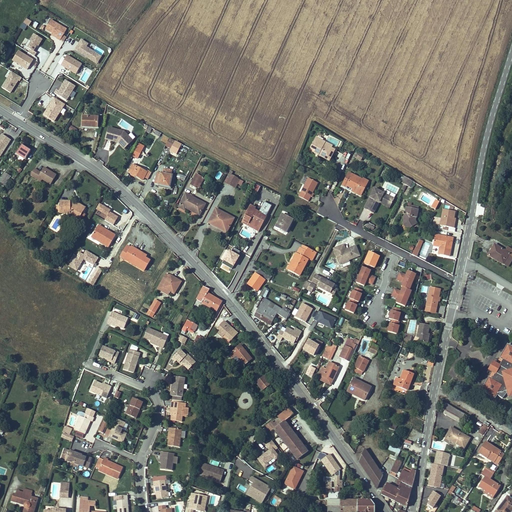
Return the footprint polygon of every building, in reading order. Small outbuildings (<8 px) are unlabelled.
[(25,31),(31,20),(26,18),(20,28),(25,31)] [(67,30),(51,20),(45,29),(52,33),(51,35),(61,40),(67,30)] [(28,52),(34,56),(37,53),(33,51),(36,47),(37,48),(42,39),(34,34),(30,41),(29,40),(25,46),(30,49),(28,52)] [(88,44),(81,39),(75,50),(97,63),(102,55),(87,47),(88,44)] [(33,60),(18,51),(12,60),(27,70),(33,60)] [(76,74),(82,64),(67,55),(61,65),(76,74)] [(19,81),(21,78),(12,72),(2,88),(10,93),(18,81),(19,81)] [(57,89),(55,93),(66,101),(75,86),(66,80),(59,91),(57,89)] [(54,98),(43,115),(54,122),(65,104),(54,98)] [(83,116),(82,127),(97,128),(98,117),(83,116)] [(132,141),(124,132),(109,128),(106,139),(118,143),(118,141),(120,142),(126,147),(132,141)] [(0,156),(11,140),(2,134),(0,137),(0,156)] [(324,141),(316,137),(311,147),(316,149),(321,151),(319,155),(330,160),(335,148),(332,147),(333,144),(324,141)] [(169,138),(165,146),(173,150),(177,142),(169,138)] [(118,141),(118,143),(124,149),(126,147),(120,142),(118,141)] [(133,156),(138,159),(144,146),(139,144),(133,156)] [(25,159),(31,151),(22,145),(16,154),(25,159)] [(128,173),(147,182),(152,172),(148,170),(147,172),(133,165),(128,173)] [(41,181),(43,179),(51,184),(56,175),(44,167),(41,172),(34,168),(31,175),(41,181)] [(231,170),(224,183),(235,188),(240,179),(232,174),(233,172),(231,170)] [(214,178),(220,181),(223,173),(218,171),(214,178)] [(161,173),(156,172),(154,184),(170,188),(172,176),(171,176),(164,174),(161,173)] [(362,179),(348,172),(342,185),(347,188),(348,185),(354,188),(357,190),(356,193),(362,196),(369,181),(363,178),(362,179)] [(10,176),(5,173),(0,180),(0,181),(5,185),(10,176)] [(202,182),(204,178),(196,174),(190,185),(196,188),(197,186),(200,181),(202,182)] [(301,192),(311,196),(312,197),(314,193),(312,193),(317,182),(308,178),(301,192)] [(385,182),(383,187),(396,194),(399,188),(385,182)] [(261,187),(256,184),(252,193),(257,195),(261,187)] [(374,189),(364,209),(371,212),(376,201),(379,203),(381,200),(391,205),(394,199),(374,189)] [(299,196),(308,201),(311,196),(301,192),(299,196)] [(186,194),(179,208),(185,211),(187,208),(187,207),(197,212),(196,213),(200,215),(205,204),(186,194)] [(429,198),(424,208),(428,210),(433,200),(429,198)] [(61,213),(68,213),(78,219),(84,210),(75,205),(70,201),(60,202),(60,205),(56,205),(56,213),(61,213)] [(257,207),(251,204),(243,220),(260,229),(272,205),(265,201),(260,211),(256,209),(257,207)] [(374,214),(379,203),(376,201),(371,212),(374,214)] [(99,203),(94,214),(114,225),(119,216),(110,211),(111,209),(99,203)] [(309,210),(302,206),(300,210),(304,212),(301,217),(304,219),(309,210)] [(416,220),(418,209),(406,207),(405,212),(407,214),(409,216),(408,218),(403,223),(401,225),(408,224),(412,229),(418,223),(416,220)] [(217,208),(210,221),(228,230),(234,217),(217,208)] [(455,211),(443,209),(440,225),(454,228),(455,224),(453,223),(454,218),(455,211)] [(282,214),(276,227),(286,232),(293,220),(282,214)] [(260,229),(243,220),(241,222),(259,231),(260,229)] [(228,230),(210,221),(209,223),(227,233),(228,230)] [(100,242),(109,247),(116,236),(98,225),(92,235),(101,241),(100,242)] [(435,235),(433,244),(445,246),(444,251),(441,251),(441,255),(449,257),(453,238),(435,235)] [(420,240),(412,255),(416,257),(424,242),(420,240)] [(445,246),(433,244),(433,246),(440,247),(438,254),(441,255),(441,251),(444,251),(445,246)] [(495,244),(488,255),(508,267),(511,259),(511,256),(511,255),(511,248),(508,246),(505,250),(495,244)] [(121,257),(144,271),(150,260),(145,258),(141,255),(142,253),(132,247),(131,248),(127,245),(121,257)] [(344,245),(333,249),(339,264),(341,263),(349,260),(360,256),(356,247),(346,251),(346,249),(344,245)] [(304,246),(302,250),(311,254),(307,261),(312,263),(317,253),(304,246)] [(290,267),(288,270),(299,276),(307,261),(311,254),(302,250),(299,249),(294,259),(296,259),(291,268),(290,267)] [(67,265),(78,270),(83,259),(95,265),(99,257),(86,250),(84,254),(79,251),(77,255),(72,253),(67,265)] [(97,267),(88,282),(93,285),(102,270),(97,267)] [(371,270),(363,267),(356,283),(364,286),(366,282),(372,285),(375,277),(369,275),(371,270)] [(248,283),(257,291),(266,279),(268,281),(272,276),(269,275),(268,276),(259,270),(256,274),(255,273),(248,283)] [(408,271),(406,275),(400,272),(397,280),(403,282),(401,287),(403,288),(409,290),(416,274),(408,271)] [(170,291),(174,294),(181,282),(170,275),(170,276),(166,274),(158,289),(162,291),(164,288),(170,291)] [(330,293),(333,288),(335,285),(316,275),(312,282),(318,285),(317,286),(330,293)] [(222,301),(207,293),(209,289),(203,286),(196,299),(216,311),(222,301)] [(261,295),(266,297),(270,289),(265,287),(261,295)] [(296,299),(298,295),(279,287),(278,290),(296,299)] [(430,287),(426,307),(436,309),(437,305),(439,297),(440,289),(430,287)] [(358,302),(362,294),(361,294),(362,290),(356,288),(355,291),(354,291),(350,299),(351,299),(358,302)] [(409,290),(403,288),(402,292),(395,289),(392,296),(399,299),(397,303),(405,307),(411,291),(409,290)] [(295,303),(296,301),(282,294),(281,297),(295,303)] [(262,298),(260,296),(254,307),(257,308),(262,298)] [(274,304),(264,298),(258,309),(254,316),(261,320),(269,325),(270,325),(277,314),(286,320),(291,312),(286,309),(285,311),(280,308),(277,313),(271,310),(274,304)] [(351,299),(350,302),(349,302),(346,310),(354,314),(357,306),(356,305),(358,302),(351,299)] [(161,303),(155,300),(149,310),(155,313),(161,303)] [(302,302),(295,316),(306,322),(313,307),(302,302)] [(277,313),(280,308),(274,304),(271,310),(277,313)] [(399,313),(400,309),(393,307),(392,311),(391,310),(389,319),(392,320),(398,322),(400,313),(399,313)] [(128,319),(112,312),(107,323),(111,325),(112,324),(116,326),(124,329),(128,319)] [(321,315),(317,313),(314,319),(318,321),(317,323),(331,329),(335,320),(321,313),(321,315)] [(398,325),(399,322),(398,322),(392,320),(391,323),(390,323),(388,332),(397,334),(399,326),(398,325)] [(187,321),(181,333),(191,338),(197,326),(187,321)] [(229,343),(237,334),(230,328),(231,327),(224,321),(218,329),(220,331),(218,334),(229,343)] [(419,341),(428,343),(429,336),(428,336),(430,325),(419,323),(417,337),(419,338),(419,341)] [(162,337),(163,335),(148,328),(144,337),(151,340),(159,344),(158,346),(163,348),(167,339),(162,337)] [(281,331),(277,337),(282,339),(283,338),(293,343),(299,334),(300,334),(302,331),(296,328),(294,331),(288,328),(285,333),(281,331)] [(199,334),(194,339),(199,343),(203,339),(199,334)] [(210,351),(216,337),(211,334),(205,349),(203,366),(205,366),(210,362),(207,359),(208,351),(210,351)] [(315,343),(308,340),(303,349),(314,355),(315,353),(317,353),(322,343),(317,340),(315,343)] [(339,357),(350,362),(358,346),(352,343),(350,342),(347,348),(344,346),(339,357)] [(379,347),(372,344),(368,351),(376,355),(379,347)] [(487,380),(481,391),(495,398),(498,393),(501,392),(503,392),(503,391),(507,390),(509,397),(511,395),(511,346),(507,344),(502,355),(503,360),(500,365),(495,374),(492,379),(487,380)] [(236,356),(244,365),(251,360),(245,353),(246,352),(240,345),(229,355),(232,359),(236,356)] [(337,350),(328,345),(326,349),(335,353),(337,350)] [(115,364),(119,353),(103,347),(99,356),(106,358),(111,361),(111,362),(115,364)] [(335,353),(326,349),(322,356),(331,360),(335,353)] [(133,373),(140,353),(130,350),(123,370),(133,373)] [(180,350),(173,357),(177,360),(179,363),(181,362),(183,364),(189,370),(193,365),(191,364),(194,361),(187,354),(186,356),(180,350)] [(369,361),(360,356),(352,371),(357,373),(358,370),(363,372),(369,361)] [(500,365),(493,361),(488,370),(495,374),(500,365)] [(323,368),(320,375),(324,377),(324,375),(329,378),(329,379),(333,381),(340,367),(329,362),(326,369),(323,368)] [(396,378),(393,385),(408,390),(414,374),(404,370),(400,379),(396,378)] [(171,391),(170,395),(173,396),(182,397),(185,378),(174,376),(173,384),(172,391),(171,391)] [(264,389),(270,384),(264,376),(258,381),(264,389)] [(372,387),(353,378),(347,391),(365,400),(372,387)] [(90,391),(107,398),(112,387),(108,385),(107,386),(102,384),(95,381),(90,391)] [(126,414),(134,418),(138,408),(140,409),(143,402),(133,398),(126,414)] [(183,408),(185,408),(186,403),(172,402),(170,413),(172,413),(171,420),(182,422),(182,416),(183,408)] [(465,414),(446,403),(445,408),(444,413),(460,423),(465,414)] [(274,429),(297,459),(308,451),(285,421),(294,414),(289,408),(278,417),(280,419),(271,426),(273,429),(274,429)] [(95,412),(88,409),(84,418),(80,416),(74,430),(77,431),(84,434),(85,434),(91,421),(92,422),(94,418),(93,417),(95,412)] [(126,434),(121,431),(125,423),(117,419),(112,429),(109,436),(123,442),(126,434)] [(397,424),(391,421),(388,427),(395,430),(397,424)] [(487,427),(484,425),(479,432),(482,435),(487,427)] [(170,439),(169,446),(179,447),(181,430),(169,428),(169,432),(170,433),(170,439)] [(457,444),(464,448),(469,438),(456,431),(456,432),(450,429),(446,438),(449,440),(457,444)] [(61,437),(72,441),(74,437),(70,435),(63,432),(61,437)] [(275,451),(278,448),(271,439),(265,443),(270,450),(258,459),(265,468),(269,465),(267,463),(274,458),(275,460),(279,457),(275,451)] [(409,448),(412,442),(406,439),(403,446),(409,448)] [(479,453),(485,457),(486,455),(494,461),(495,462),(501,453),(485,442),(479,453)] [(71,462),(75,464),(78,454),(64,449),(61,459),(71,462)] [(365,449),(359,461),(377,488),(383,476),(365,449)] [(437,451),(434,463),(447,466),(450,454),(437,451)] [(174,457),(174,454),(161,452),(161,456),(163,456),(162,463),(161,462),(160,469),(172,471),(173,463),(174,457)] [(341,468),(330,453),(321,460),(331,475),(341,468)] [(495,462),(499,463),(504,454),(501,453),(495,462)] [(78,454),(75,464),(79,465),(88,468),(92,459),(78,454)] [(99,458),(95,467),(99,468),(99,470),(114,477),(116,474),(120,475),(123,468),(116,464),(115,467),(107,463),(108,461),(108,460),(104,458),(103,460),(99,458)] [(391,471),(396,474),(402,462),(396,460),(391,471)] [(224,471),(200,463),(197,474),(220,482),(224,471)] [(433,464),(429,486),(439,488),(443,488),(444,484),(440,484),(444,466),(433,464)] [(284,484),(295,490),(304,470),(293,465),(284,484)] [(407,507),(416,469),(412,467),(410,471),(409,473),(403,470),(396,485),(399,486),(398,488),(387,483),(381,495),(400,504),(398,509),(401,510),(403,505),(407,507)] [(493,474),(485,469),(482,474),(485,476),(490,479),(493,474)] [(485,476),(478,487),(486,491),(487,490),(495,495),(500,486),(490,479),(485,476)] [(271,488),(252,477),(249,481),(253,483),(247,494),(262,503),(271,488)] [(155,486),(157,499),(167,497),(167,492),(165,480),(153,482),(154,486),(155,486)] [(454,493),(463,498),(466,492),(457,487),(454,493)] [(444,490),(434,488),(433,492),(428,500),(429,501),(427,505),(432,508),(440,496),(444,490)] [(60,497),(68,498),(69,490),(61,489),(60,497)] [(33,511),(38,499),(31,497),(33,492),(24,490),(23,493),(17,491),(16,495),(14,494),(12,501),(25,505),(24,506),(25,507),(25,508),(27,508),(25,511),(33,511)] [(192,493),(188,511),(192,511),(193,510),(201,511),(203,504),(206,504),(207,496),(192,493)] [(320,506),(320,501),(312,501),(298,494),(296,498),(312,506),(320,506)] [(128,511),(127,495),(114,496),(115,500),(117,500),(117,511),(128,511)] [(511,499),(507,496),(494,511),(511,511),(511,499)] [(90,506),(90,501),(87,501),(87,498),(81,497),(80,510),(82,510),(81,511),(91,511),(89,511),(90,506)] [(327,506),(327,511),(379,511),(371,500),(327,500),(327,501),(327,506)]
